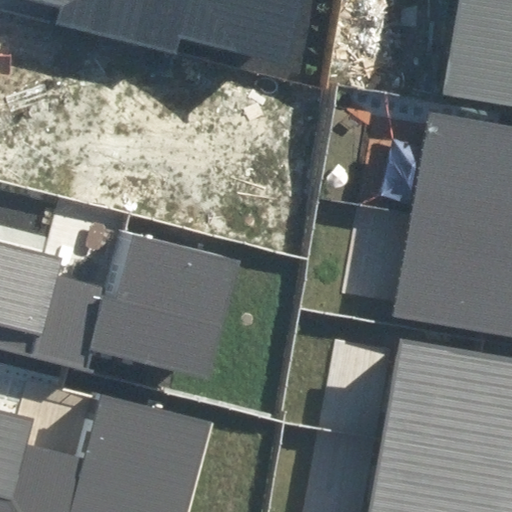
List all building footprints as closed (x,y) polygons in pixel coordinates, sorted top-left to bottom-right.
[(54,0),(50,21),(170,50),(175,31),(286,57),(300,0),(54,0)] [(511,0),(458,0),(443,93),(511,104),(511,0)] [(511,337),(511,124),(431,110),(395,317),(511,337)] [(0,348),(93,371),(98,352),(209,379),(239,259),(128,232),(113,295),(56,282),(63,255),(0,240),(0,348)] [(511,511),(511,359),(403,339),(370,511),(511,511)] [(0,511),(190,511),(212,424),(101,397),(86,460),(29,446),(36,420),(0,411),(0,511)]
